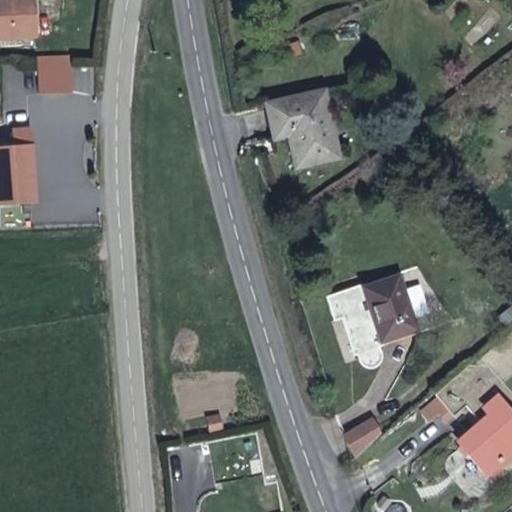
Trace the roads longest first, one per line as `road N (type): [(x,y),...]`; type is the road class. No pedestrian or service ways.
road 1 (secondary): [(188,0),(259,306),(325,511)]
road 2 (tertiary): [(145,511),(117,165),(129,0)]
